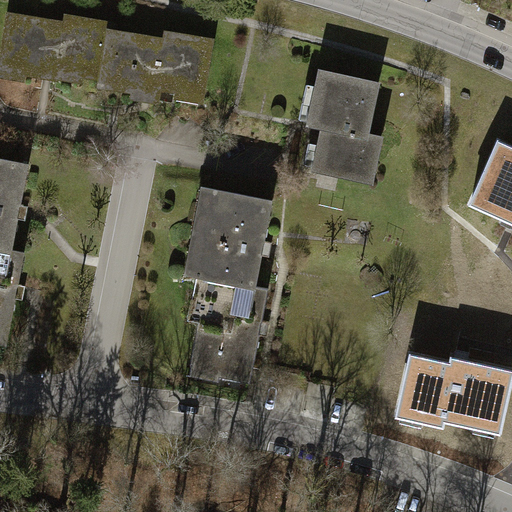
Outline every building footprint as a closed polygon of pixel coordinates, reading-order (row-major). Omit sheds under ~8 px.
[(208,45),(7,13),(0,57),(0,77),(47,85),(146,101),(198,109),(208,45)] [(388,90),(319,76),(301,169),(370,182),(388,90)] [(511,151),(496,144),(469,204),(511,223),(511,151)] [(29,170),(0,163),(0,350),(7,352),(28,260),(9,255),(18,216),(29,170)] [(279,203),(197,188),(179,283),(201,287),(184,381),(254,394),(273,289),(263,287),(270,253),(279,203)] [(511,374),(463,366),(411,356),(399,418),(502,438),(511,384),(511,374)]
